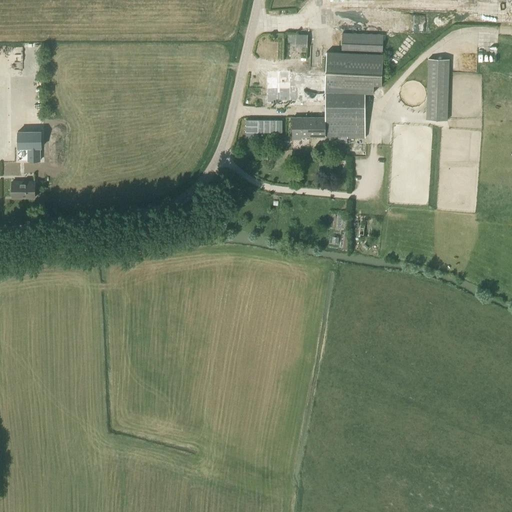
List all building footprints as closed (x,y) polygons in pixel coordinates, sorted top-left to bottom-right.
[(341,52),(326,52),(325,92),(365,94),(365,93),(374,93),(374,84),(382,84),(382,54),(383,54),(383,35),(342,33),(341,52)] [(307,45),(307,34),(295,34),(295,45),(307,45)] [(428,59),(426,119),(447,120),(449,60),(428,59)] [(489,73),(489,63),(479,63),(479,73),(489,73)] [(289,72),(266,71),(266,89),(289,89),(289,87),(324,87),(325,87),(325,73),(288,73),(289,72)] [(289,89),(266,89),(266,103),(290,103),(290,106),(303,106),(303,101),(325,101),(324,93),(324,87),(289,87),(289,88),(289,89)] [(365,94),(324,93),(325,101),(325,117),(325,128),(325,136),(341,136),(341,142),(346,142),(346,138),(365,138),(365,128),(365,94)] [(325,117),(292,117),(292,136),(293,136),(293,139),(301,139),(301,136),(325,136),(325,128),(325,117)] [(246,120),(246,138),(258,138),(258,132),(282,132),(282,120),(246,120)] [(14,133),(14,149),(26,149),(27,158),(37,158),(37,149),(39,148),(39,133),(14,133)] [(35,181),(10,181),(11,198),(35,198),(35,181)]
